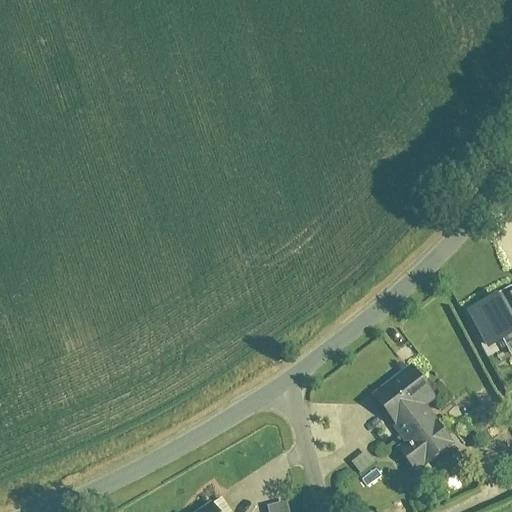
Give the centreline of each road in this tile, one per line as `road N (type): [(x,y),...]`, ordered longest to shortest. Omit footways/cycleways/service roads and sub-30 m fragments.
road 1 (residential): [(287,383),(382,309),(511,175)]
road 2 (residential): [(51,511),(113,486),(287,383)]
road 3 (unclassified): [(287,383),(325,511)]
